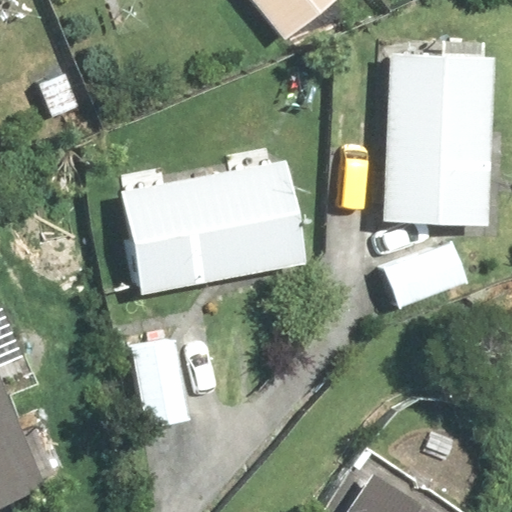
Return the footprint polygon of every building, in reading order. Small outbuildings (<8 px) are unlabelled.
[(234,0),(273,47),(331,0),(234,0)] [(481,44),(368,42),(365,236),(478,238),(481,44)] [(277,166),(101,197),(121,308),(297,277),(277,166)] [(450,240),(380,267),(397,312),(467,285),(450,240)] [(169,337),(113,346),(128,441),(184,433),(169,337)] [(0,440),(0,511),(21,511),(27,510),(0,440)]
